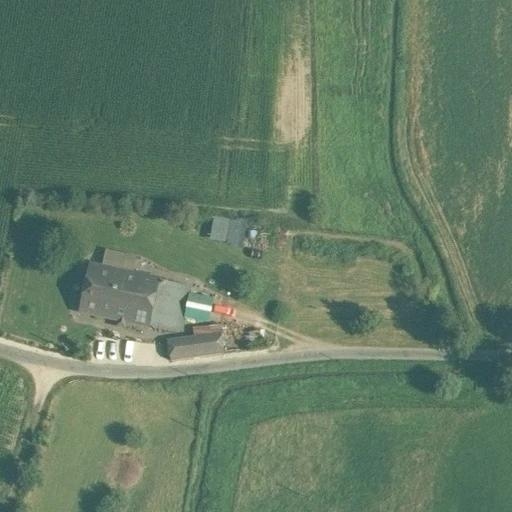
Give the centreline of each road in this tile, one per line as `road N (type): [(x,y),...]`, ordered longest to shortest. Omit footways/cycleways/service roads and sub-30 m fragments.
road 1 (unclassified): [(0,345),(60,365),(185,368),(315,353),(511,352)]
road 2 (track): [(60,365),(13,511)]
